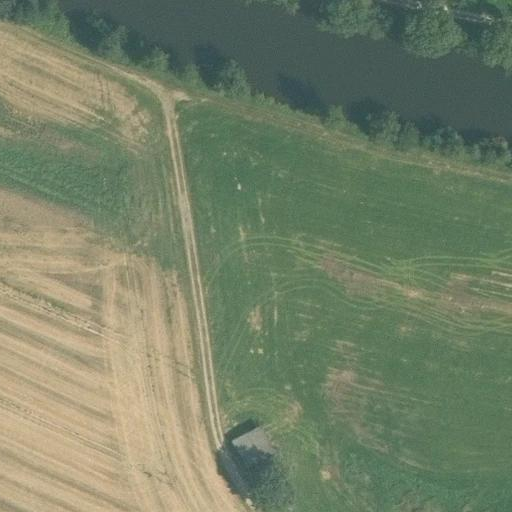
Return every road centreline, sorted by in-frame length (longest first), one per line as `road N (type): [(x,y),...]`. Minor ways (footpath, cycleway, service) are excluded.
road 1 (track): [(261,511),(229,459),(177,103)]
road 2 (track): [(511,188),(177,103)]
road 3 (track): [(177,103),(129,90),(0,28)]
road 4 (track): [(390,0),(511,27)]
